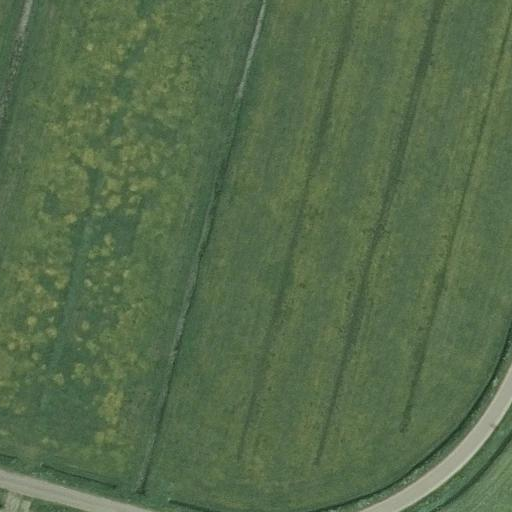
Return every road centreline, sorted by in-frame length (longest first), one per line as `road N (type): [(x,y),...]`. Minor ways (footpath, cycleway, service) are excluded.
road 1 (unclassified): [(384,511),(460,458),(511,384)]
road 2 (unclassified): [(0,480),(116,511)]
